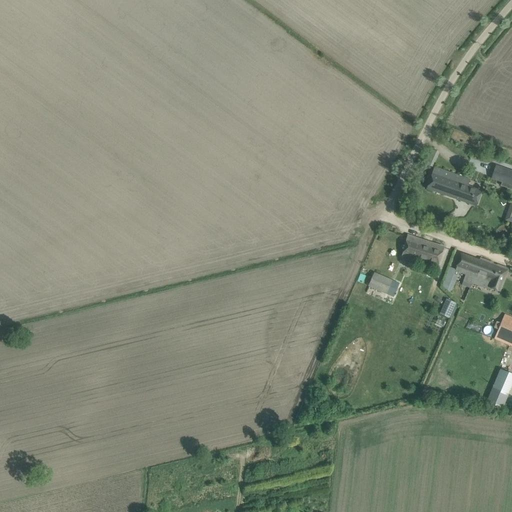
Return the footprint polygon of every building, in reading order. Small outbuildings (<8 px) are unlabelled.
[(434,167),(426,189),(476,207),(479,197),(481,191),(467,186),(470,179),(434,167)] [(501,182),(502,182),(511,185),(511,172),(506,170),(501,182)] [(440,257),(443,248),(408,236),(405,245),(401,259),(437,270),(440,257)] [(456,270),(455,271),(458,272),(466,275),(462,286),(470,289),(471,285),(472,284),(474,278),(490,284),(489,288),(499,292),(504,278),(508,269),(480,258),(479,261),(461,255),(458,264),(456,270)] [(457,276),(453,274),(454,273),(448,271),(443,287),(448,289),(448,291),(451,292),(457,276)] [(368,287),(386,294),(392,280),(374,273),(368,287)] [(432,301),(417,296),(414,306),(429,311),(432,301)] [(450,317),(458,303),(448,297),(440,312),(450,317)] [(497,322),(495,328),(499,329),(495,339),(511,345),(511,318),(504,316),(501,324),(497,322)]
